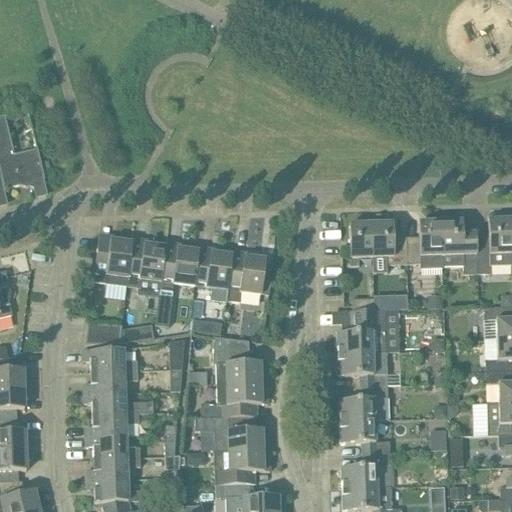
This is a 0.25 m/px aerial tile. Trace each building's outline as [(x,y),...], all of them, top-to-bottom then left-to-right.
[(0,174),(3,187),(4,191),(20,187),(28,190),(28,188),(27,188),(29,181),(42,178),(43,182),(44,181),(37,151),(14,156),(5,117),(0,118),(0,174)] [(491,276),(490,267),(511,267),(511,266),(510,256),(509,216),(487,217),(488,241),(475,242),(475,247),(476,265),(476,276),(491,276)] [(475,242),(462,242),(462,218),(440,219),(440,224),(441,258),(441,266),(462,265),(462,277),(476,276),(476,265),(475,247),(475,242)] [(386,268),(406,267),(406,244),(393,244),(392,220),(370,221),(371,226),(370,226),(370,227),(371,260),(372,260),(372,276),(386,276),(386,268)] [(440,224),(418,224),(419,243),(406,244),(406,267),(420,267),(420,272),(441,271),(441,266),(441,258),(440,224)] [(371,260),(370,226),(348,226),(350,269),(358,268),(358,261),(371,260)] [(126,289),(132,248),(131,248),(132,244),(110,242),(109,245),(99,244),(99,237),(92,285),(126,289)] [(137,296),(159,299),(159,293),(163,268),(165,252),(165,249),(148,247),(149,243),(132,241),(132,244),(131,248),(132,248),(126,289),(138,291),(137,296)] [(165,249),(165,252),(163,268),(159,293),(159,299),(155,328),(169,330),(174,286),(194,288),(198,256),(198,253),(182,251),(182,247),(166,245),(165,249)] [(210,301),(226,303),(231,260),(232,257),(210,254),(209,258),(198,256),(194,288),(212,291),(210,301)] [(263,280),(265,261),(243,259),(242,262),(231,260),(226,303),(239,305),(240,294),(268,298),(270,281),(263,280)] [(0,320),(12,318),(6,294),(0,295),(0,320)] [(499,297),(500,310),(511,309),(511,305),(511,297),(499,297)] [(407,313),(406,298),(393,298),(394,313),(407,313)] [(430,298),(430,311),(442,310),(441,298),(430,298)] [(373,301),(371,301),(351,302),(351,315),(373,314),(373,301)] [(511,309),(500,310),(483,310),(483,323),(495,322),(496,342),(511,341),(511,309)] [(336,335),(337,357),(386,355),(385,322),(357,322),(358,334),(336,335)] [(121,328),(88,325),(85,347),(119,346),(121,328)] [(206,338),(219,340),(221,326),(207,325),(206,338)] [(143,343),(153,341),(151,328),(141,330),(143,343)] [(226,387),(267,386),(266,364),(240,365),(238,343),(218,341),(212,340),(213,366),(216,366),(216,387),(226,387)] [(511,341),(496,342),(496,362),(484,362),(485,374),(511,373),(511,341)] [(432,353),(443,353),(443,342),(435,342),(432,347),(432,353)] [(168,345),(169,372),(181,372),(184,343),(168,345)] [(0,361),(8,359),(5,347),(0,348),(0,361)] [(89,363),(90,375),(136,374),(136,364),(123,364),(122,352),(102,353),(83,353),(82,353),(82,363),(89,363)] [(359,379),(359,390),(387,389),(386,355),(337,357),(337,379),(359,379)] [(0,392),(29,391),(29,382),(23,382),(22,358),(3,363),(0,363),(0,392)] [(179,394),(181,372),(169,372),(169,394),(179,394)] [(511,373),(485,374),(485,387),(497,386),(498,406),(511,405),(511,373)] [(136,374),(90,375),(90,387),(83,388),(83,397),(124,396),(123,384),(137,383),(136,374)] [(434,381),(434,387),(447,386),(447,377),(438,378),(434,381)] [(195,421),(204,421),(213,421),(226,420),(254,420),(253,407),(258,407),(267,407),(267,386),(226,387),(216,387),(217,408),(204,409),(204,420),(195,420),(195,421)] [(387,389),(359,390),(360,402),(338,402),(339,424),(374,423),(388,423),(387,389)] [(0,392),(0,422),(16,422),(16,412),(24,411),(23,401),(29,400),(29,391),(0,392)] [(91,418),(138,417),(152,416),(152,405),(124,406),(124,396),(83,397),(83,407),(91,406),(91,418)] [(458,407),(457,397),(446,397),(447,407),(458,407)] [(497,438),(498,438),(511,437),(511,405),(498,406),(486,406),(487,439),(497,438)] [(447,408),(447,419),(452,418),(458,412),(457,408),(447,408)] [(439,409),(434,413),(434,419),(445,419),(445,409),(439,409)] [(84,431),(85,440),(125,439),(125,427),(138,427),(138,417),(91,418),(91,430),(84,431)] [(263,453),(268,453),(268,431),(227,433),(226,420),(213,421),(204,421),(195,421),(195,427),(195,434),(211,433),(211,442),(227,442),(228,454),(262,453),(263,453)] [(0,453),(31,453),(31,443),(25,444),(24,433),(16,433),(16,422),(0,422),(0,453)] [(374,423),(339,424),(340,447),(361,446),(362,457),(389,456),(388,444),(375,445),(374,423)] [(164,459),(179,459),(174,459),(175,437),(163,438),(164,459)] [(511,437),(498,438),(497,438),(498,450),(504,450),(505,459),(511,458),(511,437)] [(125,439),(85,440),(85,450),(92,449),(92,461),(139,460),(139,450),(126,451),(125,439)] [(31,453),(0,453),(0,484),(18,484),(18,473),(25,473),(25,462),(31,462),(31,453)] [(255,487),(255,474),(269,474),(268,453),(263,453),(262,453),(228,454),(212,454),(212,455),(214,488),(215,488),(243,487),(255,487)] [(340,469),(341,492),(390,490),(389,456),(362,457),(362,469),(340,469)] [(178,472),(179,459),(164,459),(164,472),(178,472)] [(139,460),(92,461),(93,474),(86,474),(86,483),(127,482),(126,470),(140,470),(139,460)] [(511,480),(505,481),(506,490),(499,490),(499,502),(511,501),(511,480)] [(101,505),(103,511),(141,511),(144,511),(140,511),(129,511),(127,504),(141,504),(140,493),(127,494),(127,482),(86,483),(86,493),(94,493),(94,505),(101,505)] [(0,511),(42,511),(41,506),(37,507),(34,492),(24,495),(21,484),(18,484),(0,484),(0,511)] [(284,511),(284,504),(281,501),(278,501),(278,498),(243,499),(243,487),(215,488),(215,501),(225,501),(225,511),(284,511)] [(463,502),(462,489),(449,490),(450,503),(463,502)] [(390,490),(341,492),(341,511),(399,511),(390,511),(390,490)] [(511,511),(511,501),(499,502),(478,503),(478,511),(479,511),(511,511)] [(184,511),(182,502),(163,507),(164,511),(184,511)]
